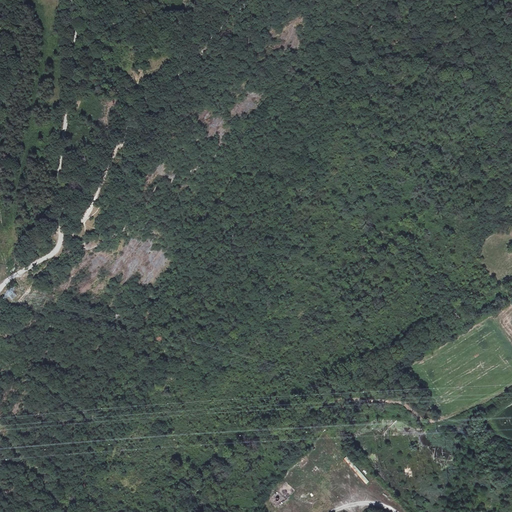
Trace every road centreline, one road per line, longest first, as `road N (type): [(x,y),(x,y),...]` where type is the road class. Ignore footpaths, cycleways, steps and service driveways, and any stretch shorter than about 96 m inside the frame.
road 1 (track): [(248,0),(191,66),(148,90),(83,220)]
road 2 (track): [(63,211),(67,0)]
